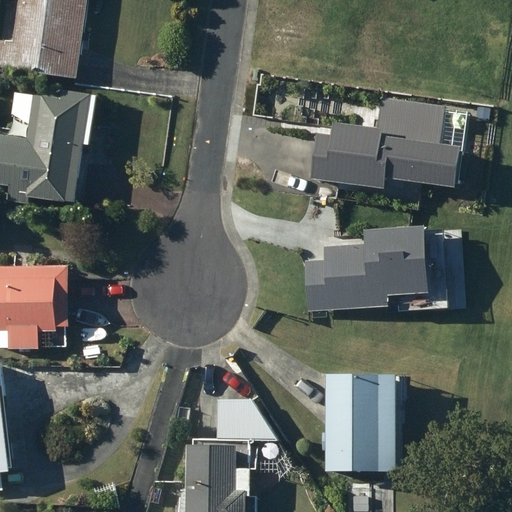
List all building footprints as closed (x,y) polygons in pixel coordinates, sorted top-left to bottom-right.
[(0,52),(0,73),(0,74),(1,70),(85,81),(96,0),(26,0),(21,43),(2,41),(0,53),(0,52)] [(319,0),(309,77),(465,99),(477,16),(413,7),(408,40),(385,37),(389,0),(319,0)] [(0,187),(19,190),(17,203),(37,206),(38,201),(87,208),(96,148),(100,149),(107,99),(69,93),(68,102),(24,96),(17,139),(0,136),(0,187)] [(341,138),(347,138),(346,148),(341,147),(338,167),(384,172),(382,183),(456,193),(459,170),(432,145),(435,126),(429,125),(430,120),(406,117),(405,123),(375,119),(377,98),(337,93),(336,102),(331,101),(329,118),(344,120),(341,138)] [(441,234),(376,235),(376,248),(332,249),(332,263),(312,263),(313,314),(401,312),(400,299),(442,299),(441,234)] [(0,334),(16,335),(16,352),(49,352),(49,335),(68,335),(68,331),(80,331),(80,270),(0,269),(0,334)] [(8,370),(0,370),(0,433),(17,432),(12,388),(10,388),(8,370)] [(339,435),(331,435),(331,452),(342,452),(342,478),(413,477),(413,382),(338,383),(339,435)] [(259,401),(221,402),(222,444),(285,443),(259,401)] [(0,433),(0,478),(22,477),(17,432),(0,433)] [(264,511),(265,502),(262,501),(262,474),(248,474),(249,451),(200,451),(198,511),(264,511)]
